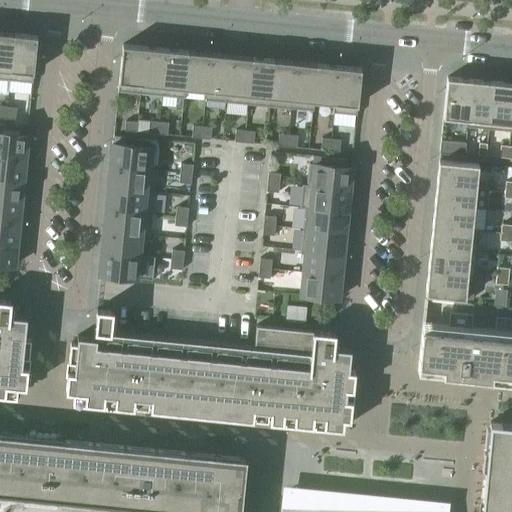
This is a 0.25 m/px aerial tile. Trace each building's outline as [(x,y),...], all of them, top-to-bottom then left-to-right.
[(0,79),(10,80),(15,34),(0,32),(0,79)] [(15,34),(10,80),(32,82),(37,36),(15,34)] [(120,91),(140,93),(145,47),(122,45),(119,75),(118,91),(120,91)] [(140,93),(162,95),(166,49),(164,49),(145,47),(140,93)] [(176,97),(183,98),(188,51),(166,49),(162,95),(176,97)] [(203,100),(205,100),(209,53),(188,51),(183,98),(184,98),(185,88),(191,89),(204,90),(203,100)] [(205,100),(226,102),(231,55),(209,53),(205,100)] [(246,104),(248,104),(252,58),(231,55),(226,102),(246,104)] [(248,104),(269,106),(274,60),(252,58),(248,104)] [(269,106),(291,108),(295,62),(274,60),(269,106)] [(305,110),(312,110),(317,64),(295,62),(291,108),(305,110)] [(332,113),(334,113),(338,66),(319,64),(317,64),(312,110),(313,111),(314,101),(333,103),(332,113)] [(338,66),(334,113),(332,124),(353,126),(354,115),(356,115),(356,114),(357,106),(360,80),(361,68),(338,66)] [(467,119),(468,119),(471,79),(447,77),(443,117),(467,119)] [(466,127),(488,129),(493,81),(471,79),(468,119),(467,119),(466,127)] [(510,131),(511,123),(511,109),(511,83),(493,81),(488,129),(510,131)] [(7,106),(6,119),(15,120),(16,107),(7,106)] [(136,132),(136,131),(137,122),(133,122),(125,121),(124,130),(132,131),(136,132)] [(149,133),(158,134),(159,122),(150,121),(149,133)] [(159,122),(158,134),(167,135),(167,134),(169,123),(159,122)] [(191,137),(201,138),(202,126),(193,125),(191,137)] [(202,126),(201,138),(210,139),(211,127),(202,126)] [(234,141),(244,142),(245,130),(235,129),(234,141)] [(245,130),(244,142),(253,143),(254,131),(245,130)] [(0,132),(0,155),(25,158),(27,135),(0,132)] [(277,146),(287,147),(288,135),(279,134),(277,145),(277,146)] [(288,135),(287,147),(296,148),(296,147),(297,135),(288,135)] [(329,151),(330,151),(331,139),(321,138),(320,150),(329,151)] [(331,139),(330,151),(339,152),(340,140),(331,139)] [(464,156),(464,155),(465,143),(466,143),(440,140),(439,153),(464,156)] [(487,143),(479,142),(477,155),(485,156),(487,143)] [(111,152),(110,166),(152,170),(154,148),(140,146),(114,144),(112,143),(111,152)] [(499,157),(507,158),(508,146),(500,145),(499,157)] [(0,176),(23,179),(25,158),(0,155),(0,176)] [(438,160),(436,183),(476,187),(478,164),(438,160)] [(180,163),(179,173),(192,174),(193,165),(192,165),(180,163)] [(302,184),(302,185),(349,190),(351,167),(336,166),(315,164),(310,163),(309,163),(309,165),(307,185),(302,184)] [(109,178),(108,188),(154,192),(154,191),(150,191),(152,170),(110,166),(109,175),(109,178)] [(268,172),(267,182),(279,183),(280,173),(268,172)] [(192,174),(179,173),(179,182),(190,184),(191,184),(192,174)] [(0,176),(0,198),(20,201),(23,179),(0,176)] [(279,183),(267,182),(266,191),(278,192),(279,183)] [(436,183),(434,204),(474,208),(476,187),(436,183)] [(302,186),(300,207),(347,211),(349,190),(302,185),(302,186)] [(108,188),(106,209),(152,214),(154,192),(108,188)] [(0,220),(18,222),(20,201),(0,198),(0,220)] [(434,204),(432,226),(472,230),(472,229),(474,208),(434,204)] [(176,206),(175,216),(187,217),(188,208),(176,206)] [(305,208),(303,229),(344,233),(347,211),(300,207),(300,208),(305,208)] [(106,209),(104,231),(150,235),(152,215),(152,214),(106,209)] [(264,215),(263,225),(275,226),(276,216),(264,215)] [(187,217),(175,216),(174,225),(186,226),(187,217)] [(0,241),(16,244),(18,222),(0,220),(0,241)] [(511,225),(501,224),(500,232),(511,233),(511,225)] [(275,226),(263,225),(262,234),(274,235),(275,226)] [(432,226),(430,247),(477,252),(479,231),(479,229),(472,229),(472,230),(432,226)] [(301,245),(300,250),(342,254),(344,233),(303,229),(302,239),(301,245)] [(104,231),(101,252),(143,256),(145,236),(147,236),(150,236),(150,235),(104,231)] [(511,237),(511,233),(500,232),(499,241),(511,242),(511,237)] [(16,244),(0,241),(0,264),(14,266),(16,244)] [(430,247),(428,269),(475,273),(477,252),(430,247)] [(172,249),(171,259),(183,260),(184,251),(172,249)] [(305,252),(303,272),(340,276),(342,254),(300,250),(300,251),(305,252)] [(143,256),(101,252),(101,260),(99,273),(99,275),(100,275),(123,277),(141,279),(141,278),(143,258),(143,256)] [(260,258),(259,268),(271,269),(272,260),(260,258)] [(183,260),(171,259),(170,268),(182,269),(182,270),(183,260)] [(497,267),(496,275),(508,277),(509,268),(497,267)] [(271,269),(259,268),(258,277),(270,278),(271,269)] [(475,273),(428,269),(425,293),(472,298),(475,273)] [(340,276),(303,272),(303,276),(301,294),(301,295),(338,298),(339,285),(340,276)] [(508,277),(496,275),(495,283),(507,285),(508,277)] [(0,394),(15,396),(15,386),(25,387),(30,339),(24,338),(26,316),(9,315),(11,300),(0,299),(0,394)] [(511,306),(507,306),(507,307),(425,299),(417,372),(511,381),(511,306)] [(285,321),(305,323),(306,307),(287,305),(285,321)] [(65,391),(75,392),(74,402),(342,428),(343,419),(349,420),(354,371),(348,370),(350,349),(333,347),(335,333),(313,330),(312,331),(251,325),(249,345),(111,331),(113,310),(97,309),(94,337),(77,336),(77,343),(70,343),(65,391)] [(511,511),(511,423),(500,422),(489,421),(489,425),(487,445),(486,449),(484,469),(484,473),(480,511),(511,511)] [(0,511),(239,511),(245,459),(0,434),(0,511)] [(440,511),(392,507),(378,506),(338,502),(294,497),(292,497),(290,511),(440,511)]
